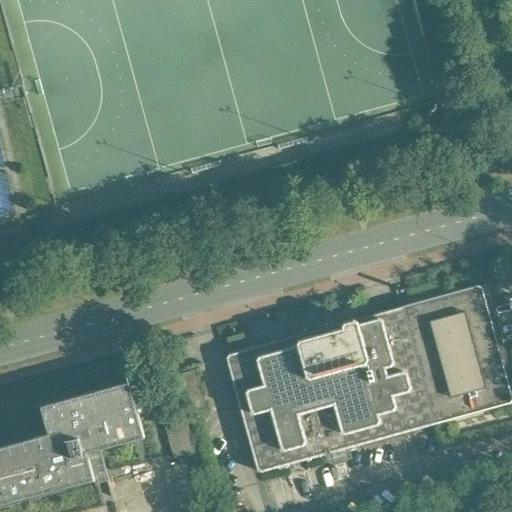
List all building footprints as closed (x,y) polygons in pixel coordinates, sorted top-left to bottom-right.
[(12,76),(31,72),(27,55),(8,59),(12,76)] [(424,300),(400,306),(401,308),(432,423),(433,422),(434,425),(438,424),(458,418),(461,414),(460,412),(487,405),(488,407),(493,409),(511,404),(511,402),(511,394),(508,380),(504,378),(494,380),(492,374),(494,373),(500,368),(504,366),(492,319),(487,321),(479,319),(478,320),(476,313),(485,311),(488,306),(483,288),(478,285),(459,290),(456,295),(457,296),(430,303),(429,302),(424,300)] [(432,423),(401,308),(385,313),(384,311),(381,312),(378,316),(379,318),(373,320),(372,318),(372,317),(371,317),(370,316),(369,316),(368,316),(367,316),(366,317),(365,318),(365,319),(365,320),(365,322),(359,324),(358,321),(354,319),(344,322),(341,326),(341,327),(280,344),(279,343),(275,341),(272,342),(272,344),(255,348),(255,346),(228,354),(226,358),(256,470),(261,472),(289,465),(288,462),(304,458),(305,460),(308,460),(311,455),(311,453),(344,444),(345,446),(350,448),(418,429),(417,427),(432,423)] [(198,366),(176,372),(187,414),(209,409),(198,366)] [(0,506),(6,505),(6,506),(8,505),(8,504),(52,493),(51,493),(93,481),(94,482),(95,482),(92,469),(105,467),(100,449),(101,449),(101,448),(141,437),(142,438),(144,437),(129,381),(128,382),(128,383),(86,394),(86,393),(84,393),(85,394),(43,405),(43,404),(41,405),(49,433),(35,437),(35,438),(0,447),(0,506)]
